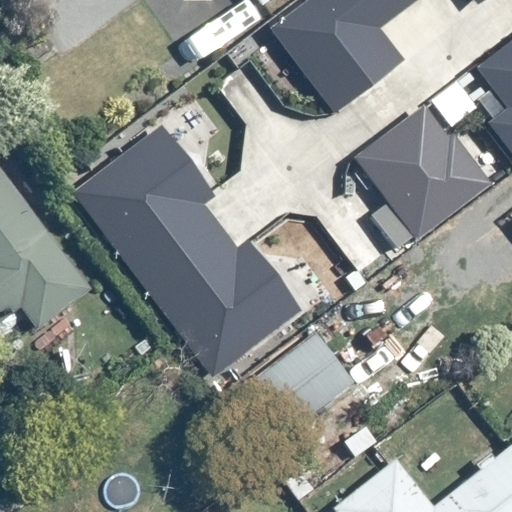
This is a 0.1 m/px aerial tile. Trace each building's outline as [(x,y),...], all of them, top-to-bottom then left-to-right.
[(303,0),(265,29),(330,113),(399,60),(376,30),(415,0),(466,0),(471,5),(477,0),(303,0)] [(501,109),(483,123),(511,160),(511,38),(471,70),(501,109)] [(419,106),(349,161),(412,241),(487,182),(448,132),(443,136),(419,106)] [(156,124),(63,195),(206,380),(298,309),(243,239),(232,248),(198,204),(211,195),(156,124)] [(0,173),(0,320),(15,309),(33,331),(88,289),(0,173)] [(348,386),(311,335),(252,378),(289,429),(348,386)] [(390,458),(324,509),(325,511),(511,511),(511,439),(428,506),(390,458)]
